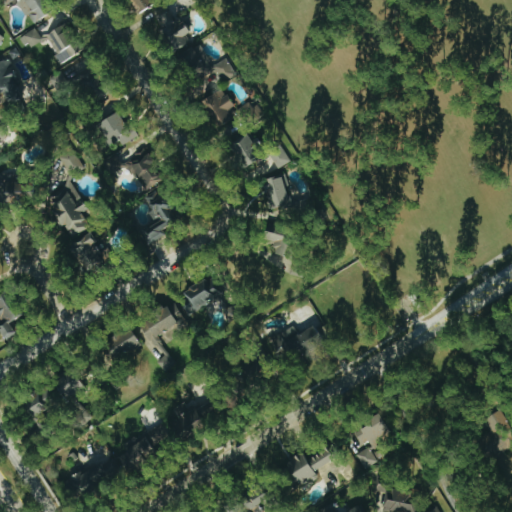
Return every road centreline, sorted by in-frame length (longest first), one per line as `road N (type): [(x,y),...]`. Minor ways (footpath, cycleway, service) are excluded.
road 1 (tertiary): [(138,511),(511,273)]
road 2 (residential): [(0,369),(208,237),(221,218)]
road 3 (residential): [(221,218),(217,197),(92,0)]
